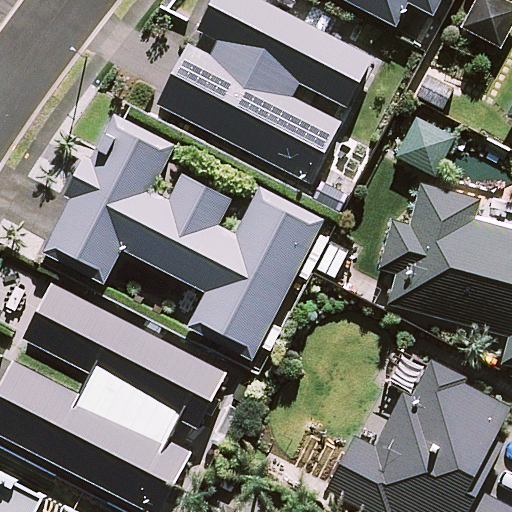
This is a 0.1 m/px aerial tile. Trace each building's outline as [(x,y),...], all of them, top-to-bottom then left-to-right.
[(189,45),(157,106),(309,185),(341,123),(293,99),(300,86),(348,111),(376,58),(263,0),(212,0),(196,32),(217,43),(210,56),(189,45)] [(340,0),(396,30),(408,5),(433,19),(443,0),(340,0)] [(511,23),(511,11),(493,0),(478,0),(462,28),(497,49),(511,23)] [(460,91),(428,74),(414,99),(446,117),(460,91)] [(453,139),(415,119),(395,157),(433,178),(453,139)] [(168,156),(118,131),(91,186),(79,180),(47,246),(107,276),(120,251),(206,293),(192,320),(256,352),(317,231),(254,200),(249,210),(183,178),(170,203),(150,193),(168,156)] [(511,232),(475,222),(480,204),(421,187),(409,229),(392,224),(379,271),(397,276),(389,305),(509,339),(502,364),(511,367),(511,232)] [(13,361),(0,386),(0,434),(146,511),(160,511),(191,454),(169,442),(180,422),(197,431),(226,375),(51,285),(23,340),(92,376),(82,397),(13,361)] [(509,409),(400,353),(355,440),(328,492),(366,511),(511,511),(511,510),(477,493),(499,450),(490,445),(509,409)] [(69,511),(0,476),(0,511),(69,511)]
